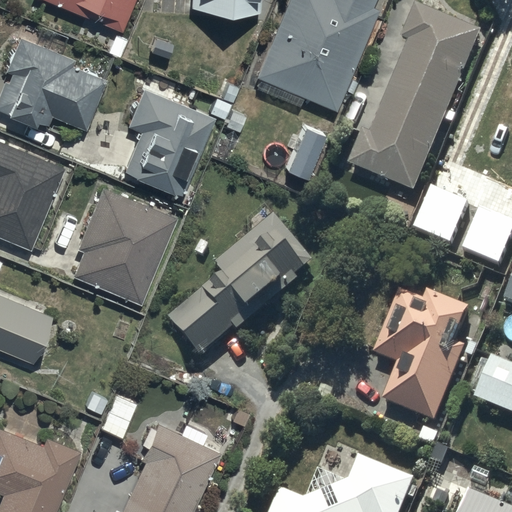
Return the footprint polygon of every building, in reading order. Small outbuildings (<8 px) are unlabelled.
[(66,0),(120,23),(129,0),(66,0)] [(305,89),(334,102),(376,1),(373,0),(282,0),(253,68),(260,71),(255,81),(299,100),(305,89)] [(409,38),(373,128),(365,125),(350,161),(418,188),(446,119),(452,122),(456,111),(449,108),(482,26),(418,0),(415,0),(402,35),(409,38)] [(73,51),(18,28),(5,63),(10,65),(7,74),(2,72),(0,78),(0,102),(32,115),(33,113),(46,119),(50,108),(83,121),(103,73),(70,59),(73,51)] [(211,109),(141,80),(126,118),(140,124),(125,162),(180,185),(211,109)] [(0,230),(30,242),(63,159),(0,133),(0,230)] [(82,242),(71,267),(139,296),(176,210),(102,179),(76,240),(82,242)] [(314,259),(275,212),(218,261),(225,269),(172,314),(204,352),(237,325),(240,327),(301,277),(298,273),(314,259)] [(0,342),(30,355),(50,308),(0,288),(0,257),(1,254),(0,253),(0,342)] [(384,396),(437,418),(465,343),(455,339),(470,304),(430,287),(426,297),(400,286),(373,349),(398,360),(384,396)] [(511,361),(493,354),(476,394),(511,409),(511,361)] [(135,397),(112,387),(99,420),(121,430),(135,397)] [(199,511),(204,503),(193,497),(219,445),(201,436),(206,427),(184,416),(180,425),(159,414),(155,423),(150,420),(141,438),(144,440),(139,450),(144,453),(113,511),(199,511)] [(0,511),(49,511),(77,444),(44,431),(42,437),(0,420),(0,485),(1,486),(0,487),(0,511)] [(281,485),(269,511),(400,511),(415,475),(360,453),(351,476),(347,478),(319,465),(309,495),(305,496),(281,485)] [(511,511),(511,504),(469,487),(459,511),(511,511)]
